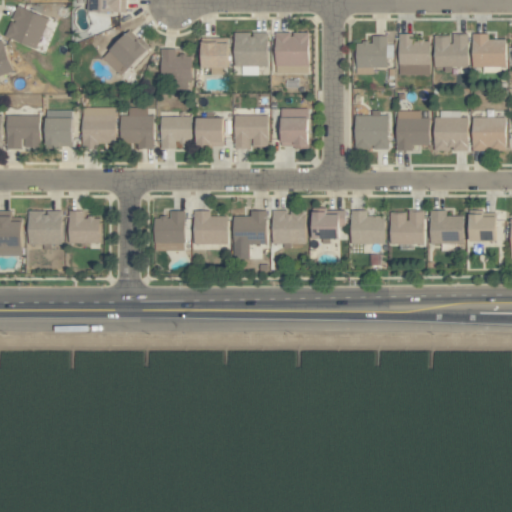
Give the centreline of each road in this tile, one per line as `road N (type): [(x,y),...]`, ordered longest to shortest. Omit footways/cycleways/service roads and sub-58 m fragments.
road 1 (primary): [(511,307),(0,310)]
road 2 (residential): [(0,181),(335,180)]
road 3 (residential): [(334,0),(335,180)]
road 4 (residential): [(511,4),(334,3)]
road 5 (residential): [(511,178),(335,180)]
road 6 (residential): [(177,3),(334,3)]
road 7 (residential): [(128,310),(131,182)]
